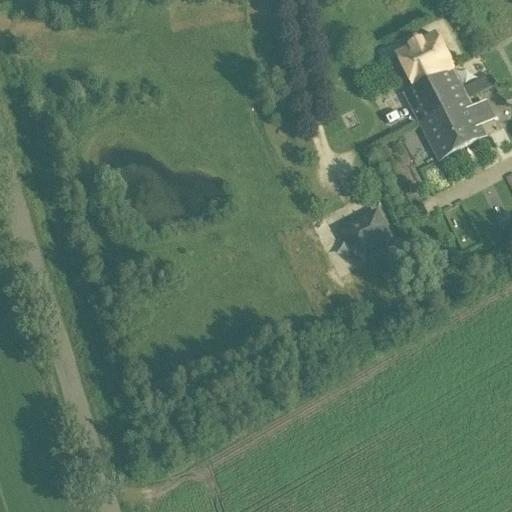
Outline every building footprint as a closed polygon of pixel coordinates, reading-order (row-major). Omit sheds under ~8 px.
[(420,127),(467,102),(452,73),(453,73),(435,38),(396,58),(414,92),(405,97),(420,127)] [(439,164),(487,140),(467,102),(420,127),(439,164)] [(428,172),(440,196),(461,186),(449,162),(428,172)] [(448,216),(472,252),(492,240),(468,203),(448,216)] [(377,210),(337,231),(353,262),(394,240),(377,210)]
